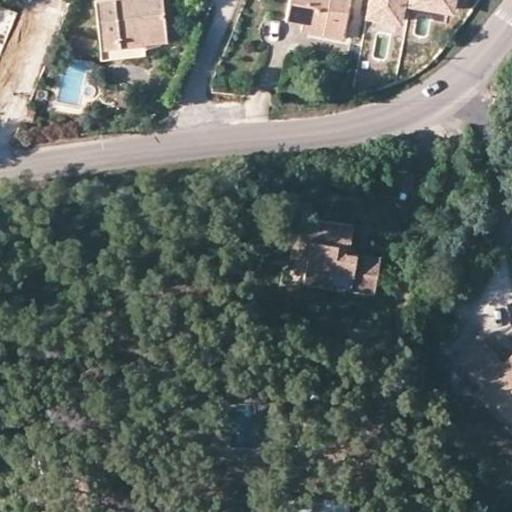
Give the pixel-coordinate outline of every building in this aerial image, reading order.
[(95,0),(99,37),(143,32),(164,29),(161,0),(95,0)] [(350,0),(290,0),(286,20),(302,23),(301,31),(343,38),(350,0)] [(406,0),(367,0),(366,8),(403,16),(406,0)] [(144,47),(143,32),(99,37),(101,52),(144,47)] [(382,253),(346,249),(347,237),(352,238),(353,220),(297,213),(294,233),(288,232),(287,244),(293,244),(292,253),(309,254),(305,280),(333,282),(335,269),(354,271),(353,285),(377,288),(382,253)] [(482,341),(461,360),(511,417),(511,352),(503,360),(482,341)] [(269,405),(269,438),(286,438),(287,399),(273,399),(273,374),(236,374),(236,405),(269,405)] [(273,499),(272,511),(347,511),(348,500),(273,499)]
